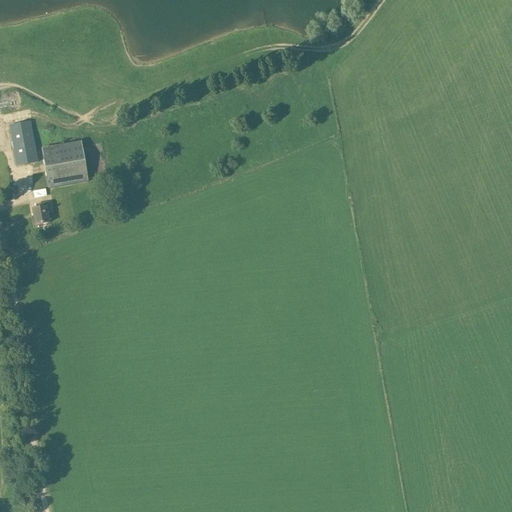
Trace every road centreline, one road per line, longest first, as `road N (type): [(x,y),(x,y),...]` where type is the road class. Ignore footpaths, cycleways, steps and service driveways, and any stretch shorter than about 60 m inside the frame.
road 1 (track): [(0,56),(72,56),(143,92),(268,48),(335,45),(380,0)]
road 2 (unclassified): [(45,511),(7,257)]
